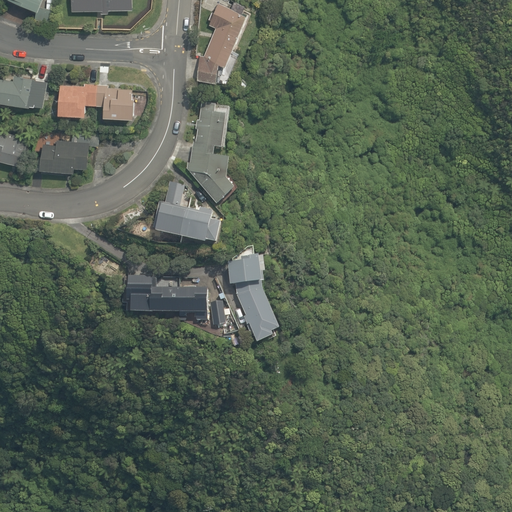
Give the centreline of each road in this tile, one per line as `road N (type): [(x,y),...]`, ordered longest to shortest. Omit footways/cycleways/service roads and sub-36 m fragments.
road 1 (residential): [(0,205),(72,204),(135,179),(164,142),(175,50)]
road 2 (residential): [(0,37),(25,46),(175,50)]
